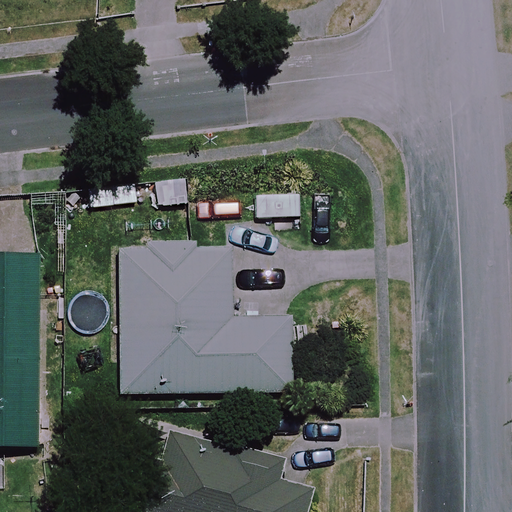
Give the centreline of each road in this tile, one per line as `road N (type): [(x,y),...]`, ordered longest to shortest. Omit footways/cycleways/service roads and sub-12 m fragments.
road 1 (residential): [(446,65),(0,114)]
road 2 (residential): [(464,511),(446,65)]
